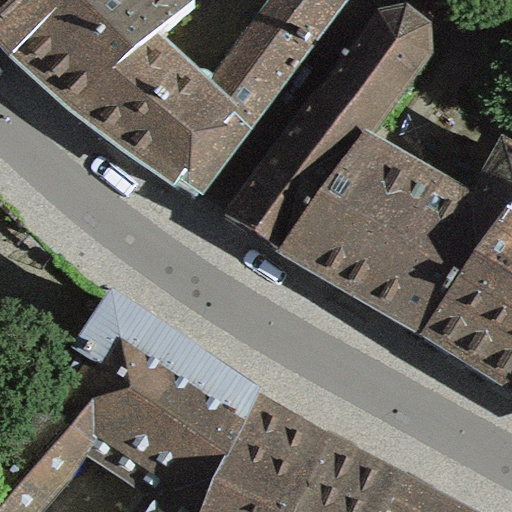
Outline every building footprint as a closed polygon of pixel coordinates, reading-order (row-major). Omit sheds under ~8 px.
[(0,0),(0,46),(11,59),(73,0),(0,0)] [(187,3),(183,0),(73,0),(11,59),(76,114),(88,124),(125,156),(177,188),(194,198),(250,125),(310,45),(344,0),(280,0),(217,84),(208,76),(205,75),(201,74),(199,75),(197,76),(195,77),(193,80),(153,43),(194,7),(189,2),(187,3)] [(387,15),(386,12),(381,13),(378,16),(364,5),(356,0),(344,0),(310,45),(326,56),(341,67),(320,96),(317,93),(302,114),(225,217),(283,254),(362,143),(365,145),(394,105),(430,57),(429,28),(418,19),(407,11),(387,15)] [(443,0),(415,0),(407,11),(418,19),(429,28),(449,4),(443,0)] [(362,143),(283,254),(282,255),(338,288),(421,336),(511,207),(511,140),(505,151),(503,155),(494,169),(492,173),(484,187),(482,191),(474,204),(472,207),(365,145),(362,143)] [(511,207),(421,336),(462,361),(511,392),(511,207)] [(113,303),(110,305),(20,447),(0,435),(0,511),(37,511),(66,480),(86,449),(157,497),(146,511),(209,511),(256,399),(195,358),(113,303)] [(209,511),(459,511),(422,492),(401,480),(395,478),(329,444),(325,441),(256,401),(257,400),(256,399),(256,401),(209,511)]
